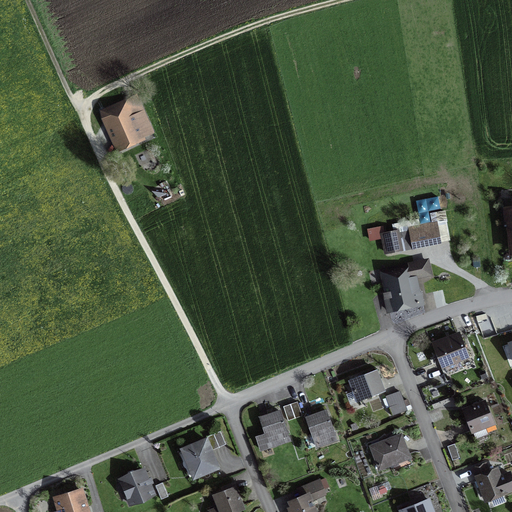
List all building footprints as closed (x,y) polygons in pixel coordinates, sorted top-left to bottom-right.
[(99,113),(118,153),(154,137),(135,97),(99,113)] [(436,224),(382,234),(385,249),(438,240),(436,224)] [(426,263),(381,273),(390,310),(416,304),(413,293),(418,291),(415,277),(429,274),(426,263)] [(458,335),(433,345),(441,363),(466,354),(458,335)] [(376,372),(350,381),(356,397),(381,388),(376,372)] [(399,393),(386,398),(392,414),(405,410),(399,393)] [(296,402),(290,404),(294,417),(301,415),(296,402)] [(485,403),(465,411),(472,430),(492,422),(485,403)] [(288,419),(294,417),(290,404),(284,406),(288,419)] [(267,434),(256,438),(260,449),(288,440),(278,411),(262,417),(267,434)] [(325,413),(306,419),(315,444),(333,438),(325,413)] [(219,433),(204,440),(209,451),(224,444),(219,433)] [(400,436),(372,447),(380,467),(391,463),(394,469),(410,462),(400,436)] [(216,465),(209,451),(204,440),(183,450),(194,475),(216,465)] [(453,444),(447,446),(452,460),(458,458),(453,444)] [(497,468),(477,476),(486,498),(511,487),(511,483),(508,473),(500,476),(497,468)] [(141,470),(120,479),(130,502),(151,493),(141,470)] [(161,483),(156,486),(161,499),(167,496),(161,483)] [(323,494),(319,483),(300,490),(302,496),(289,501),(292,511),(313,511),(308,499),(323,494)] [(233,486),(215,493),(220,507),(209,511),(225,511),(240,507),(233,486)] [(88,511),(80,489),(54,497),(59,511),(88,511)] [(432,511),(428,501),(402,510),(402,511),(432,511)]
